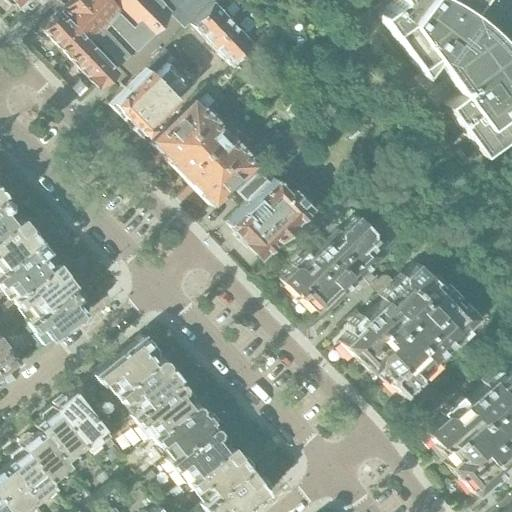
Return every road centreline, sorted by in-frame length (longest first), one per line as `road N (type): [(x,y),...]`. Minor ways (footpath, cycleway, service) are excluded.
road 1 (residential): [(372,435),(195,250)]
road 2 (residential): [(158,284),(332,467)]
road 3 (residential): [(195,250),(25,71)]
road 4 (residential): [(0,118),(158,284)]
road 5 (residential): [(158,284),(0,409)]
